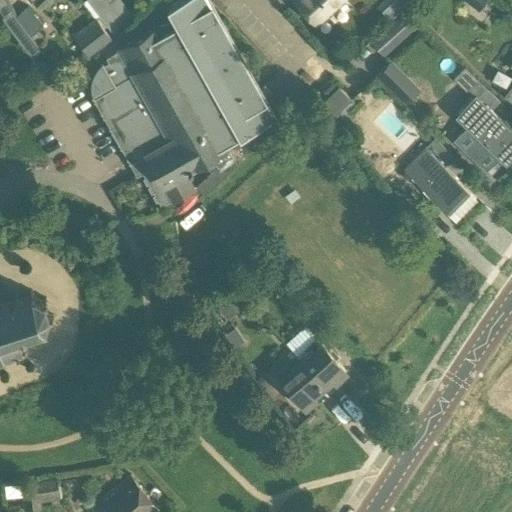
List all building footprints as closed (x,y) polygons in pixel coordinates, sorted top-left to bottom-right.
[(13,10),(5,0),(0,0),(0,11),(4,17),(1,20),(31,59),(42,51),(31,37),(14,16),(11,11),(13,10)] [(47,0),(28,0),(30,1),(31,0),(39,9),(47,0)] [(98,16),(104,24),(116,15),(104,0),(83,0),(82,2),(94,18),(98,16)] [(213,97),(250,75),(207,0),(179,0),(165,8),(166,9),(167,8),(173,19),(213,97)] [(294,0),(315,23),(339,0),(294,0)] [(14,16),(31,37),(43,26),(26,5),(14,16)] [(402,11),(370,41),(382,55),(415,25),(402,11)] [(98,16),(94,18),(73,35),(87,55),(113,36),(104,24),(98,16)] [(213,97),(173,19),(119,49),(119,50),(106,57),(108,61),(103,64),(102,61),(99,63),(97,65),(95,68),(94,70),(93,73),(91,76),(91,79),(90,82),(90,85),(90,88),(91,90),(92,93),(93,95),(91,96),(91,97),(92,97),(94,100),(93,100),(94,102),(95,102),(101,111),(99,112),(100,113),(101,112),(102,115),(102,116),(102,117),(103,116),(109,126),(108,127),(109,128),(110,128),(111,130),(110,131),(111,132),(112,131),(118,142),(117,143),(118,144),(118,143),(120,146),(119,146),(120,148),(121,147),(127,157),(126,158),(126,159),(127,159),(129,161),(128,162),(128,163),(135,159),(141,170),(131,176),(132,177),(142,172),(160,205),(192,188),(183,172),(227,147),(225,144),(273,116),(250,75),(213,97)] [(29,68),(46,83),(55,74),(39,58),(29,68)] [(417,89),(388,62),(376,75),(405,102),(417,89)] [(453,140),(485,170),(498,156),(505,161),(511,153),(511,129),(474,94),(454,115),(466,126),(453,140)] [(453,218),(474,196),(449,171),(459,162),(434,137),(404,169),(453,218)] [(196,187),(204,196),(238,165),(231,153),(196,187)] [(31,289),(27,296),(18,299),(16,295),(13,296),(15,301),(2,305),(1,300),(0,299),(0,362),(2,366),(6,364),(4,361),(20,355),(25,357),(25,353),(22,352),(17,339),(27,335),(30,340),(33,339),(30,334),(39,330),(44,335),(46,331),(42,328),(43,328),(47,318),(52,318),(52,314),(46,314),(43,304),(47,301),(45,298),(39,302),(32,296),(34,291),(31,289)] [(346,369),(317,337),(320,334),(307,318),(300,324),(314,338),(306,346),(310,351),(300,360),(325,388),(346,369)] [(292,349),(304,342),(298,330),(285,337),(292,349)] [(325,388),(300,360),(290,369),(286,364),(274,374),(304,406),(325,388)] [(131,474),(90,507),(94,511),(152,511),(158,507),(131,474)] [(23,511),(24,511),(41,510),(40,501),(59,499),(57,479),(20,484),(23,511)] [(4,497),(7,496),(20,495),(18,482),(2,485),(4,497)]
